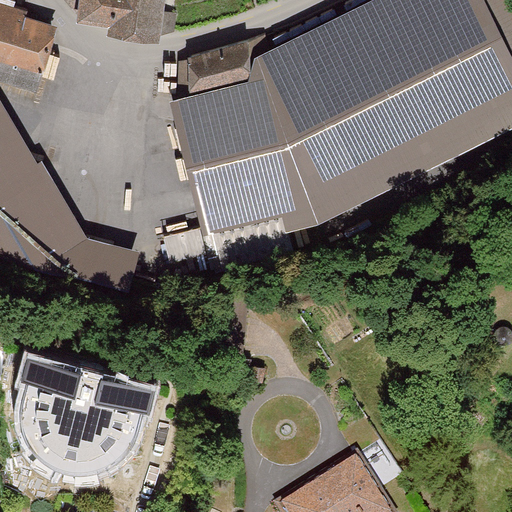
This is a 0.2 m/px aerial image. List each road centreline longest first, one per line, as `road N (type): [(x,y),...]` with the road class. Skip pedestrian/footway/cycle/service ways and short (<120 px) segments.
road 1 (residential): [(147,56),(270,22),(314,0)]
road 2 (residential): [(147,56),(70,35),(45,0)]
